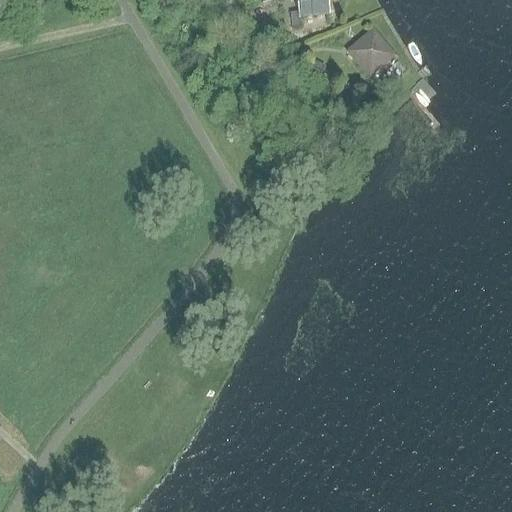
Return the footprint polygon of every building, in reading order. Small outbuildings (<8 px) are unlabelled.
[(271,0),(260,0),(263,9),(274,5),(271,0)] [(300,18),(328,15),(326,0),(298,0),(299,13),(291,14),(292,29),(301,28),(300,18)] [(369,77),(393,57),(373,34),(349,54),(369,77)] [(309,69),(305,77),(318,84),(322,76),(309,69)] [(324,76),(319,85),(330,91),(335,82),(324,76)]
